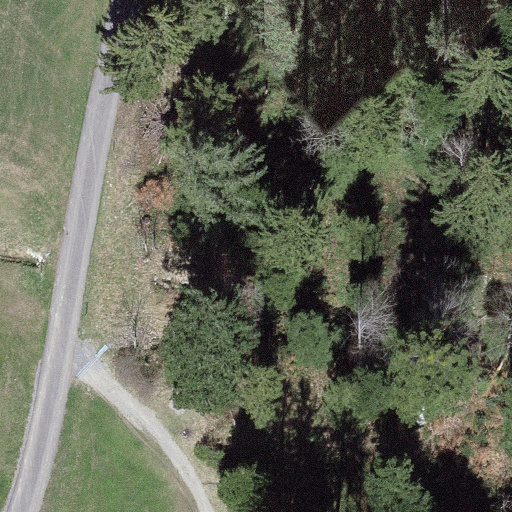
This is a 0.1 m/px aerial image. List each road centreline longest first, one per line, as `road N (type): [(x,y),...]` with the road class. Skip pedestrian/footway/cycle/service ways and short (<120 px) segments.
road 1 (track): [(65,325),(122,0)]
road 2 (track): [(211,511),(182,445),(65,325)]
road 3 (track): [(29,511),(65,325)]
